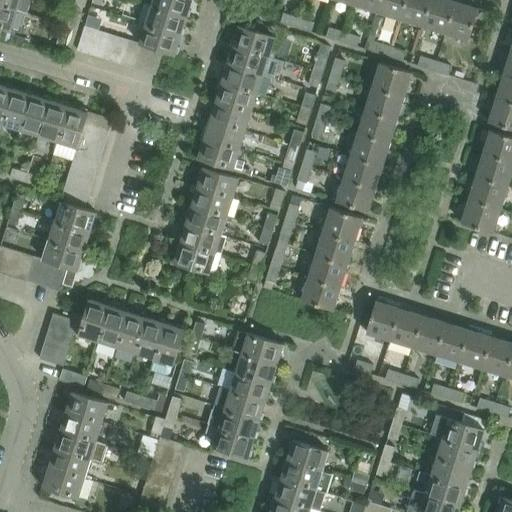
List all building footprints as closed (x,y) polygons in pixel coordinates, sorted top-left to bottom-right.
[(31,0),(0,0),(0,4),(27,13),(31,0)] [(192,0),(153,0),(152,4),(188,16),(190,17),(192,11),(190,10),(192,0)] [(377,11),(380,0),(355,0),(354,4),(377,11)] [(400,19),(406,0),(380,0),(377,11),(400,19)] [(423,26),(431,0),(406,0),(400,19),(423,26)] [(446,33),(456,1),(451,0),(431,0),(423,26),(446,33)] [(469,40),(479,9),(456,1),(446,33),(469,40)] [(0,25),(21,33),(27,13),(0,4),(0,25)] [(184,29),(188,16),(152,4),(146,23),(182,34),(184,35),(186,29),(184,29)] [(78,29),(83,14),(73,11),(69,26),(78,29)] [(296,27),(299,18),(284,13),(281,23),(296,27)] [(312,32),(315,23),(299,18),(296,27),(312,32)] [(178,47),(182,34),(146,23),(140,43),(141,43),(152,47),(164,50),(176,54),(176,53),(178,54),(180,48),(178,47)] [(78,29),(69,26),(63,24),(57,44),(72,48),(78,29)] [(89,54),(96,29),(85,26),(78,50),(89,54)] [(270,56),(276,37),(239,26),(239,27),(237,26),(235,32),(237,33),(233,45),(270,56)] [(342,42),(345,32),(330,27),(327,37),(342,42)] [(100,57),(107,33),(96,29),(89,54),(100,57)] [(357,46),(360,37),(345,32),(342,42),(357,46)] [(111,61),(119,36),(107,33),(100,57),(111,61)] [(123,64),(130,40),(119,36),(111,61),(123,64)] [(141,43),(140,43),(130,40),(123,64),(134,68),(141,43)] [(388,56),(391,46),(376,42),(372,51),(388,56)] [(145,71),(152,47),(141,43),(134,68),(145,71)] [(264,75),(270,56),(233,45),(231,45),(229,51),(231,51),(228,63),(264,75)] [(403,61),(406,51),(391,46),(388,56),(403,61)] [(156,75),(164,50),(152,47),(145,71),(156,75)] [(323,73),(328,58),(318,55),(313,70),(323,73)] [(434,70),(436,61),(421,56),(418,66),(434,70)] [(341,77),(346,61),(336,58),(331,74),(341,77)] [(449,75),(452,66),(436,61),(434,70),(449,75)] [(405,96),(412,72),(381,62),(373,86),(405,96)] [(264,75),(228,63),(227,64),(225,63),(224,69),(226,70),(222,82),(258,93),(264,75)] [(318,88),(323,73),(313,70),(309,85),(318,88)] [(336,91),(341,77),(331,74),(327,88),(336,91)] [(511,102),(511,77),(504,75),(497,98),(511,102)] [(258,93),(222,82),(222,83),(220,82),(218,88),(220,88),(216,101),(252,112),(258,93)] [(0,123),(2,124),(14,88),(13,88),(14,86),(8,84),(7,86),(0,83),(0,123)] [(398,119),(405,96),(373,86),(366,109),(398,119)] [(21,130),(32,94),(32,92),(26,90),(26,92),(14,88),(2,124),(21,130)] [(312,108),(316,95),(307,92),(303,105),(312,108)] [(40,136),(51,100),(50,99),(51,98),(45,96),(44,98),(32,94),(21,130),(40,136)] [(511,128),(511,102),(497,98),(489,121),(511,128)] [(58,142),(70,106),(69,105),(70,104),(64,102),(63,104),(51,100),(40,136),(58,142)] [(246,131),(252,112),(216,101),(214,101),(212,107),(214,107),(210,119),(246,131)] [(326,122),(331,107),(322,104),(317,119),(326,122)] [(306,125),(312,108),(303,105),(297,122),(306,125)] [(85,123),(88,112),(88,111),(88,109),(82,107),(82,110),(70,106),(58,142),(77,148),(78,145),(82,134),(85,123)] [(391,142),(398,119),(366,109),(359,132),(391,142)] [(110,130),(113,119),(88,112),(85,123),(110,130)] [(246,131),(210,119),(210,120),(208,119),(206,125),(208,126),(204,138),(240,150),(246,131)] [(322,137),(326,122),(317,119),(312,134),(322,137)] [(106,141),(110,130),(85,123),(82,134),(106,141)] [(299,147),(304,132),(295,130),(290,144),(299,147)] [(511,161),(511,136),(491,130),(484,153),(511,161)] [(384,165),(391,142),(359,132),(352,155),(384,165)] [(103,153),(106,141),(82,134),(78,145),(103,153)] [(237,159),(240,150),(204,138),(204,139),(202,138),(200,144),(202,144),(198,157),(234,169),(235,168),(242,171),(245,162),(237,159)] [(295,162),(299,147),(290,144),(286,159),(295,162)] [(99,164),(103,153),(78,145),(77,148),(75,156),(99,164)] [(312,168),(317,152),(308,149),(303,165),(312,168)] [(509,186),(511,174),(511,161),(484,153),(477,176),(509,186)] [(376,188),(384,165),(352,155),(345,178),(376,188)] [(96,175),(99,164),(75,156),(71,168),(96,175)] [(307,183),(312,168),(303,165),(298,180),(307,183)] [(234,198),(240,178),(204,167),(203,168),(201,167),(200,173),(201,174),(198,186),(234,198)] [(25,182),(28,173),(13,168),(10,177),(25,182)] [(92,186),(96,175),(71,168),(68,179),(92,186)] [(287,186),(292,171),(283,168),(278,183),(287,186)] [(40,187),(43,177),(28,173),(25,182),(40,187)] [(501,209),(509,186),(477,176),(470,198),(501,209)] [(369,210),(375,193),(376,188),(345,178),(340,193),(338,201),(369,210)] [(89,197),(92,186),(68,179),(65,190),(89,197)] [(228,216),(234,198),(198,186),(197,187),(196,186),(194,192),(196,193),(192,205),(228,216)] [(281,207),(285,193),(286,191),(277,188),(272,204),(281,207)] [(85,209),(89,197),(65,190),(61,201),(85,209)] [(22,211),(27,196),(17,192),(12,207),(22,211)] [(494,232),(501,209),(470,198),(462,222),(494,232)] [(97,212),(85,209),(61,201),(55,221),(91,232),(93,232),(95,226),(93,226),(97,212)] [(295,222),(300,206),(291,203),(286,219),(295,222)] [(222,235),(228,216),(192,205),(190,205),(188,211),(190,211),(186,224),(222,235)] [(18,225),(22,211),(12,207),(7,222),(18,225)] [(356,241),(363,217),(331,207),(324,231),(356,241)] [(273,230),(278,216),(269,213),(264,228),(273,230)] [(291,237),(295,222),(286,219),(281,234),(291,237)] [(87,244),(91,232),(55,221),(49,239),(85,250),(87,251),(89,245),(87,244)] [(217,254),(222,235),(186,224),(184,223),(182,229),(184,230),(180,242),(217,254)] [(269,245),(273,230),(264,228),(260,242),(269,245)] [(348,263),(356,241),(324,231),(317,253),(348,263)] [(81,263),(85,250),(49,239),(43,259),(46,260),(57,263),(68,266),(78,270),(79,270),(80,269),(82,269),(83,263),(81,263)] [(211,273),(217,254),(180,242),(180,243),(178,242),(176,248),(178,248),(174,262),(211,273)] [(0,271),(5,273),(13,249),(1,246),(0,249),(0,271)] [(16,277),(24,253),(13,249),(5,273),(16,277)] [(281,268),(286,252),(276,249),(271,265),(281,268)] [(262,268),(267,253),(257,250),(253,265),(262,268)] [(27,280),(35,256),(24,253),(16,277),(27,280)] [(341,286),(348,263),(317,253),(310,276),(341,286)] [(46,260),(43,259),(35,256),(27,280),(38,284),(46,260)] [(50,287),(57,263),(46,260),(38,284),(50,287)] [(63,284),(68,266),(57,263),(50,287),(61,291),(63,284)] [(257,283),(262,268),(253,265),(248,280),(257,283)] [(276,282),(281,268),(271,265),(267,279),(276,282)] [(68,266),(63,284),(73,287),(78,270),(68,266)] [(334,310),(341,286),(310,276),(302,300),(334,310)] [(98,341),(110,305),(109,305),(110,303),(104,301),(103,303),(90,299),(79,335),(98,341)] [(391,340),(400,308),(376,300),(364,341),(373,343),(376,335),(391,340)] [(117,347),(128,311),(128,310),(129,309),(123,307),(122,309),(110,305),(98,341),(117,347)] [(413,347),(423,315),(400,308),(391,340),(413,347)] [(136,353),(147,316),(147,314),(141,312),(141,314),(128,311),(117,347),(136,353)] [(75,332),(78,321),(54,313),(50,325),(75,332)] [(436,354),(446,322),(423,315),(413,347),(436,354)] [(154,358),(166,322),(165,322),(166,320),(160,318),(159,320),(147,316),(136,353),(154,358)] [(201,339),(208,319),(199,316),(192,336),(201,339)] [(174,365),(185,328),(184,328),(184,326),(178,324),(178,326),(166,322),(154,358),(174,365)] [(460,361),(469,329),(446,322),(436,354),(460,361)] [(71,343),(75,332),(50,325),(47,336),(71,343)] [(483,368),(493,336),(469,329),(460,361),(483,368)] [(280,357),(284,344),(239,330),(232,349),(278,363),(280,364),(282,358),(280,357)] [(68,354),(71,343),(47,336),(43,347),(68,354)] [(197,354),(201,339),(192,336),(187,351),(197,354)] [(505,375),(511,353),(511,342),(493,336),(483,368),(505,375)] [(64,366),(68,354),(43,347),(40,358),(64,366)] [(274,376),(278,363),(232,349),(242,352),(236,371),(273,382),(275,382),(276,376),(274,376)] [(190,377),(194,362),(185,359),(180,374),(190,377)] [(371,374),(374,365),(358,360),(355,369),(371,374)] [(84,388),(87,376),(63,369),(60,380),(84,388)] [(401,383),(404,374),(389,369),(386,379),(401,383)] [(269,394),(273,382),(236,371),(231,389),(267,401),(267,400),(269,401),(271,395),(269,394)] [(185,391),(190,377),(180,374),(176,389),(185,391)] [(417,388),(420,379),(404,374),(401,383),(417,388)] [(103,393),(105,384),(91,380),(88,389),(103,393)] [(117,398),(120,389),(105,384),(103,393),(117,398)] [(447,398),(450,388),(435,384),(432,393),(447,398)] [(263,419),(265,414),(263,413),(267,401),(231,389),(230,390),(220,386),(214,405),(261,419),(263,419)] [(463,403),(466,393),(450,388),(447,398),(463,403)] [(103,422),(109,403),(73,391),(72,393),(70,392),(69,398),(70,398),(67,411),(103,422)] [(140,405),(143,396),(128,391),(125,400),(140,405)] [(155,410),(157,400),(143,396),(140,405),(155,410)] [(178,414),(182,399),(173,396),(169,411),(178,414)] [(492,412),(495,402),(481,398),(478,407),(492,412)] [(508,417),(511,407),(495,402),(492,412),(508,417)] [(214,405),(208,423),(209,423),(257,438),(259,432),(257,432),(261,419),(214,405)] [(402,425),(407,410),(398,407),(393,422),(402,425)] [(97,441),(103,422),(67,411),(66,411),(65,411),(63,416),(65,417),(61,429),(97,441)] [(173,429),(178,414),(169,411),(166,419),(164,426),(173,429)] [(481,442),(485,429),(438,414),(432,434),(443,437),(479,448),(481,449),(483,443),(481,442)] [(161,436),(164,426),(166,419),(157,417),(152,433),(161,436)] [(398,440),(402,425),(393,422),(388,437),(398,440)] [(251,450),(255,438),(257,438),(209,423),(206,433),(217,436),(213,446),(249,457),(250,456),(251,457),(253,451),(251,450)] [(91,459),(97,441),(61,429),(61,430),(59,429),(57,435),(59,436),(55,448),(91,459)] [(181,455),(185,444),(161,437),(157,448),(181,455)] [(475,461),(479,448),(443,437),(437,456),(473,467),(474,467),(475,467),(477,461),(475,461)] [(324,470),(329,451),(293,440),(293,441),(291,440),(289,446),(291,447),(287,459),(324,470)] [(391,462),(395,447),(386,444),(382,459),(391,462)] [(85,478),(91,459),(55,448),(53,448),(51,454),(53,454),(49,467),(85,478)] [(178,467),(181,455),(157,448),(154,459),(178,467)] [(469,479),(473,467),(437,456),(431,474),(468,486),(468,485),(470,486),(471,480),(469,479)] [(174,478),(178,467),(154,459),(150,470),(174,478)] [(327,492),(333,473),(324,470),(287,459),(287,460),(285,459),(283,465),(285,466),(281,478),(318,490),(327,492)] [(386,477),(391,462),(382,459),(377,474),(386,477)] [(79,497),(85,478),(49,467),(47,466),(45,472),(47,473),(43,486),(79,497)] [(171,489),(174,478),(150,470),(147,481),(171,489)] [(367,484),(370,475),(355,471),(352,480),(367,484)] [(464,498),(468,486),(431,474),(431,475),(420,471),(418,480),(429,483),(425,493),(462,504),(464,505),(466,499),(464,498)] [(312,508),(318,490),(281,478),(279,477),(277,484),(279,484),(276,496),(312,508)] [(365,493),(367,484),(352,480),(350,488),(365,493)] [(167,500),(171,489),(147,481),(143,492),(167,500)] [(459,511),(462,504),(425,493),(415,490),(407,511),(459,511)] [(164,511),(167,500),(143,492),(140,504),(164,511)] [(310,511),(312,508),(276,496),(275,497),(274,496),(272,502),(274,503),(270,511),(310,511)] [(511,511),(511,499),(503,496),(503,497),(501,497),(499,503),(501,503),(498,511),(511,511)] [(391,511),(393,509),(368,501),(365,511),(391,511)]
